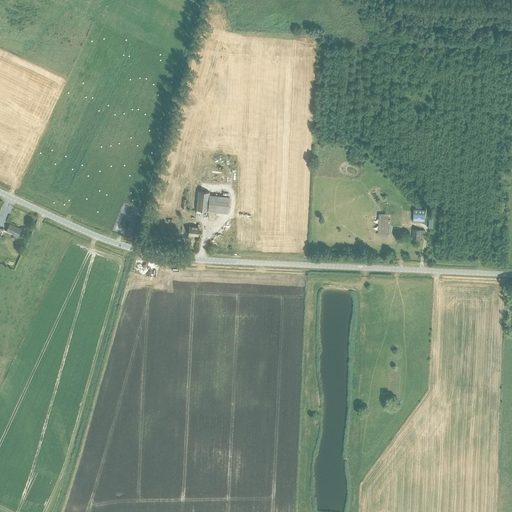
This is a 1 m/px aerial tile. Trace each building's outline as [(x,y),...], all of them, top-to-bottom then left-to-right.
[(198,191),(196,210),(196,213),(201,213),(201,210),(228,213),(229,197),(209,195),(209,192),(198,191)] [(413,221),(425,222),(426,210),(414,209),(413,221)] [(390,225),(392,225),(392,215),(385,214),(385,216),(382,216),(382,228),(380,228),(380,234),(389,235),(390,225)] [(122,226),(127,229),(131,220),(126,217),(122,226)] [(13,235),(17,237),(21,229),(9,224),(6,231),(14,234),(13,235)] [(188,235),(198,236),(199,224),(198,224),(198,227),(189,226),(188,235)] [(413,238),(420,238),(420,233),(424,233),(425,230),(413,230),(413,238)]
